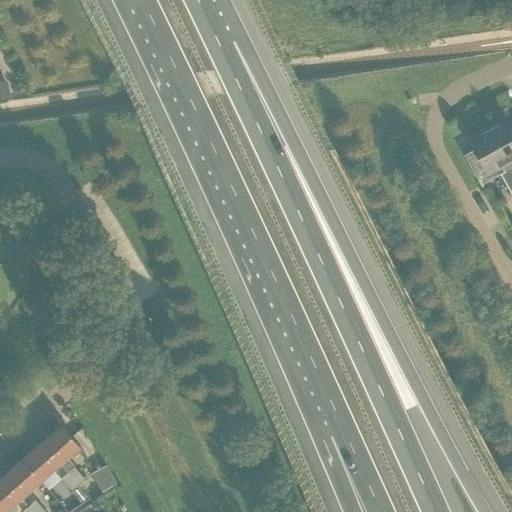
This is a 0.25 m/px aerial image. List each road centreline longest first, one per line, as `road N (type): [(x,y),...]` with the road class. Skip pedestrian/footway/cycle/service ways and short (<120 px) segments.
road 1 (motorway): [(485,511),(269,96),(219,45)]
road 2 (motorway): [(434,511),(219,45)]
road 3 (motorway): [(139,0),(342,432)]
road 4 (residential): [(511,282),(434,129),(438,107),(511,64)]
road 5 (unclassified): [(121,343),(130,331),(128,297),(59,180),(31,161),(0,158)]
